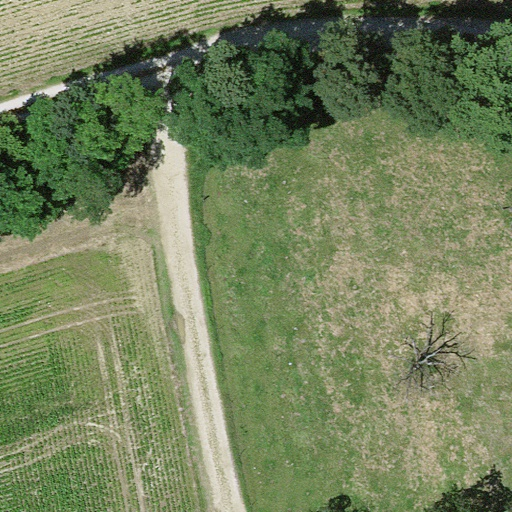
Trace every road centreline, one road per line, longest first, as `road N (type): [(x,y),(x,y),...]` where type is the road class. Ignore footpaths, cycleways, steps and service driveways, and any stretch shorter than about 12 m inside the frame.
road 1 (track): [(0,121),(152,70),(321,39),(511,34)]
road 2 (track): [(152,70),(178,253),(231,511)]
